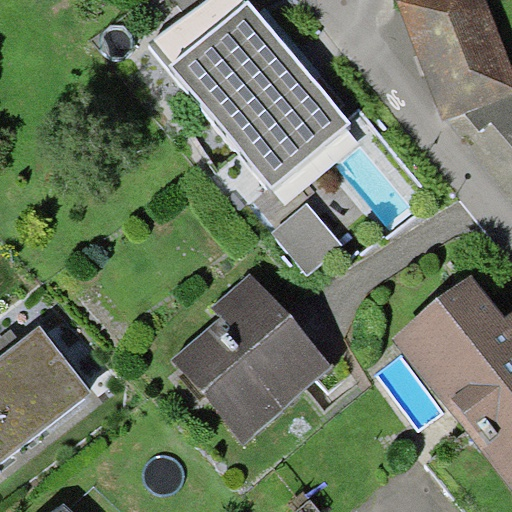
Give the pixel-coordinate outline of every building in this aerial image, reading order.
[(359,112),(346,123),(300,68),(243,0),(210,0),(150,50),(270,194),(256,206),(309,270),(326,256),(336,267),(359,247),(363,252),(383,235),(388,240),(435,202),(359,112)] [(511,136),(511,76),(483,0),(405,0),(403,1),(445,113),(482,101),(511,136)] [(246,450),(333,374),(304,340),(252,280),(215,312),(223,321),(172,365),(246,450)] [(511,488),(511,320),(507,325),(470,281),(391,348),(399,357),(443,408),(511,488)] [(0,471),(94,399),(40,334),(16,353),(0,364),(0,471)]
